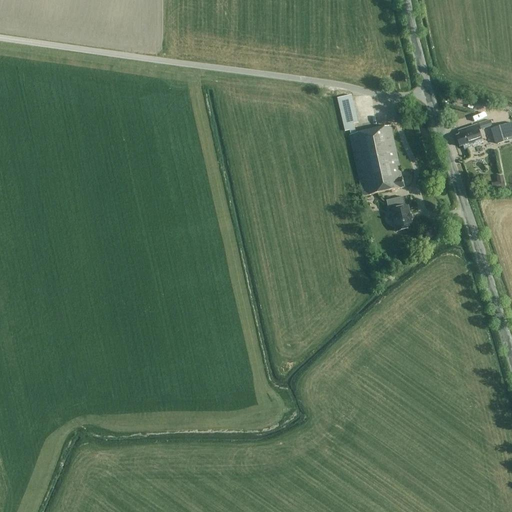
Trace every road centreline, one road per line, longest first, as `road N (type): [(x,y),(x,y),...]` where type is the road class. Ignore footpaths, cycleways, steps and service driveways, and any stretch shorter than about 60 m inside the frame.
road 1 (unclassified): [(428,93),(391,97),(0,38)]
road 2 (tertiary): [(511,367),(428,93)]
